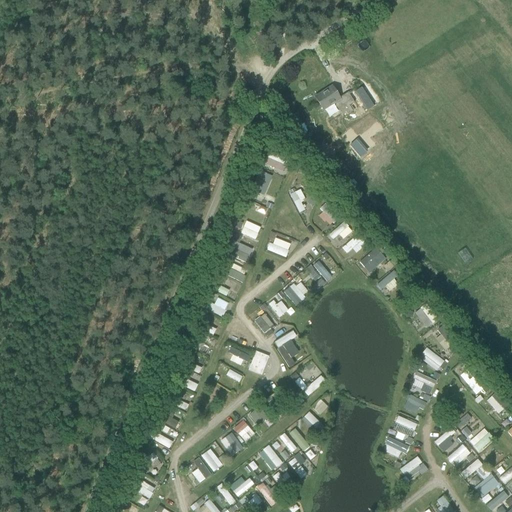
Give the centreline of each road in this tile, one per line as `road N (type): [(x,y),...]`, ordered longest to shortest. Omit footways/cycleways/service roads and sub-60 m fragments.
road 1 (unclassified): [(341,23),(264,80),(140,403),(78,511)]
road 2 (unknown): [(181,503),(322,397)]
